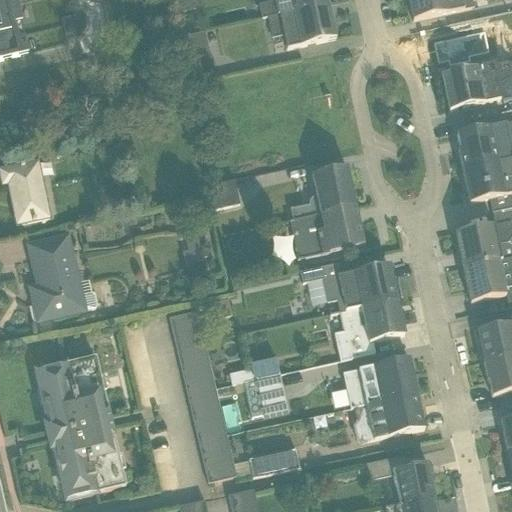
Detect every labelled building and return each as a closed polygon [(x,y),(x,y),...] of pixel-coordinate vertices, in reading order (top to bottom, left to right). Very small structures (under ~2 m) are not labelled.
[(0,0),(0,68),(26,62),(11,0),(0,0)] [(265,0),(270,21),(317,10),(315,0),(265,0)] [(399,0),(406,29),(471,14),(468,0),(399,0)] [(277,53),(325,43),(317,10),(270,21),(277,53)] [(438,116),(493,105),(486,70),(431,82),(438,116)] [(447,140),(454,175),(507,164),(501,129),(447,140)] [(461,208),(511,197),(511,186),(507,164),(454,175),(461,208)] [(0,207),(7,236),(47,226),(32,166),(0,173),(0,207)] [(299,181),(307,220),(351,211),(343,172),(299,181)] [(201,212),(218,214),(220,198),(203,196),(201,212)] [(315,260),(359,251),(351,211),(307,220),(315,260)] [(448,240),(454,273),(494,266),(488,233),(448,240)] [(29,331),(82,319),(63,239),(10,252),(29,331)] [(459,304),(499,297),(494,266),(454,273),(459,304)] [(348,314),(390,304),(382,270),(340,280),(348,314)] [(357,350),(399,340),(390,304),(348,314),(357,350)] [(187,489),(215,484),(185,318),(157,323),(187,489)] [(466,339),(473,367),(511,358),(511,341),(509,330),(466,339)] [(326,367),(348,361),(341,335),(319,341),(326,367)] [(481,404),(511,396),(511,358),(473,367),(481,404)] [(216,393),(226,391),(233,423),(247,420),(246,414),(271,409),(262,362),(235,368),(236,373),(213,378),(216,393)] [(361,372),(369,410),(410,400),(401,363),(361,372)] [(55,507),(115,493),(85,365),(25,379),(55,507)] [(134,393),(134,372),(117,372),(118,394),(134,393)] [(377,444),(417,434),(410,400),(369,410),(377,444)] [(511,427),(497,430),(503,459),(511,457),(511,427)] [(142,474),(155,470),(148,448),(135,453),(142,474)] [(279,457),(239,462),(241,477),(281,473),(279,457)] [(511,457),(503,459),(511,496),(511,457)] [(421,475),(391,481),(388,469),(362,475),(366,491),(389,486),(394,511),(414,511),(428,509),(421,475)] [(243,511),(241,498),(165,511),(243,511)]
